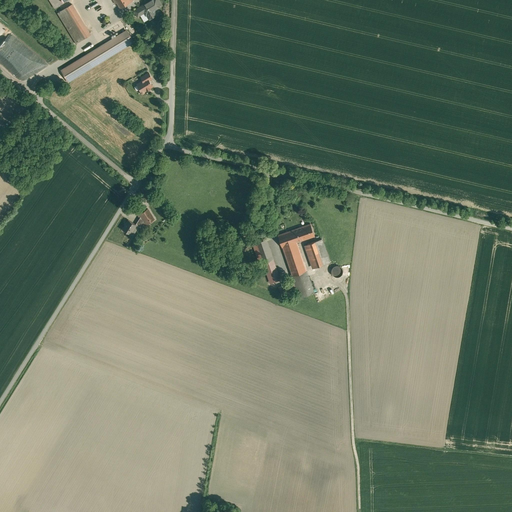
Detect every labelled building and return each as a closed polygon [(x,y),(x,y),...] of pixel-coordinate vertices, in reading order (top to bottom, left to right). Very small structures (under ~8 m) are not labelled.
[(86,16),(76,0),(58,0),(73,23),(86,16)] [(158,0),(151,0),(134,9),(138,15),(145,11),(149,18),(156,14),(154,10),(162,6),(158,0)] [(128,26),(121,14),(56,51),(64,64),(128,26)] [(141,77),(143,81),(148,78),(149,80),(152,78),(149,72),(141,77)] [(149,80),(148,78),(143,81),(137,84),(141,90),(140,92),(141,93),(143,93),(144,93),(145,90),(147,89),(150,88),(150,87),(152,86),(149,80)] [(144,202),(135,208),(143,219),(152,212),(144,202)] [(303,209),(288,214),(292,226),(308,221),(303,209)] [(126,210),(118,224),(127,229),(135,215),(126,210)] [(286,215),(272,219),(284,257),(299,253),(286,215)] [(323,246),(314,223),(300,229),(310,251),(323,246)] [(266,244),(259,224),(247,228),(254,248),(266,244)] [(273,263),(266,245),(255,250),(262,267),(273,263)] [(335,258),(333,258),(330,260),(328,265),(330,270),(334,272),(339,270),(341,268),(341,263),(339,259),(335,258)] [(271,283),(282,280),(277,263),(274,264),(275,268),(268,271),(271,283)] [(302,296),(316,292),(311,275),(305,277),(305,276),(304,274),(299,275),(300,277),(297,278),(298,280),(281,285),(283,294),(300,289),(302,296)]
